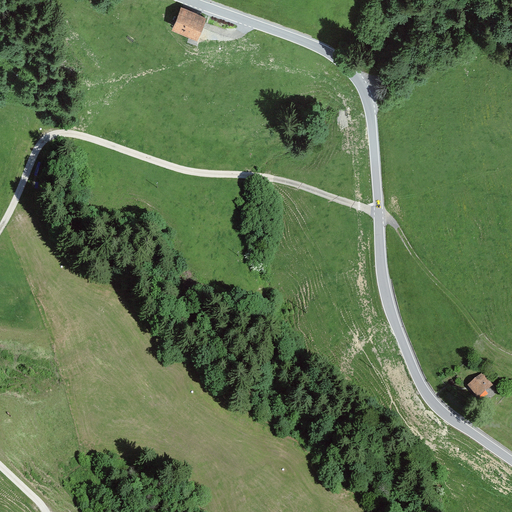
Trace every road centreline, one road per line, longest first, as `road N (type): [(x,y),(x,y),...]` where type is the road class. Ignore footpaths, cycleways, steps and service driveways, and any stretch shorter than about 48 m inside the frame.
road 1 (tertiary): [(511,461),(430,400),(399,334),(381,267),(368,104),(355,76),(300,39),(184,0)]
road 2 (track): [(378,214),(295,184),(205,174),(55,134),(36,148),(0,227)]
road 3 (track): [(378,214),(485,340),(511,356)]
